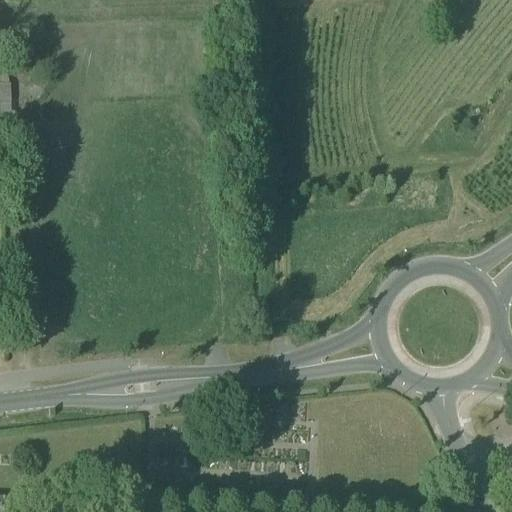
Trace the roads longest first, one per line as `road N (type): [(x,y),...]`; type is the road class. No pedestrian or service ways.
road 1 (tertiary): [(273,371),(0,405)]
road 2 (tertiary): [(463,271),(426,267),(406,275),(388,291),(375,325)]
